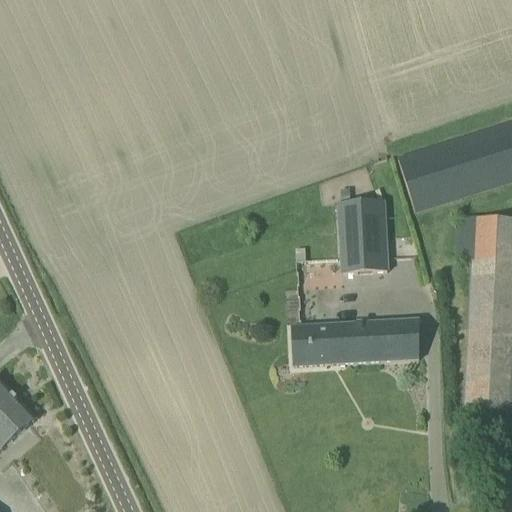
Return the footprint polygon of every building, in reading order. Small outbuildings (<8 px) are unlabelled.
[(511,184),(511,124),(397,161),(415,216),(511,184)] [(387,275),(383,204),(339,206),(342,277),(387,275)] [(455,262),(472,263),(465,414),(511,416),(511,407),(511,221),(457,219),(455,262)] [(417,325),(291,332),(293,370),(419,363),(417,325)] [(0,456),(36,422),(0,383),(0,456)]
